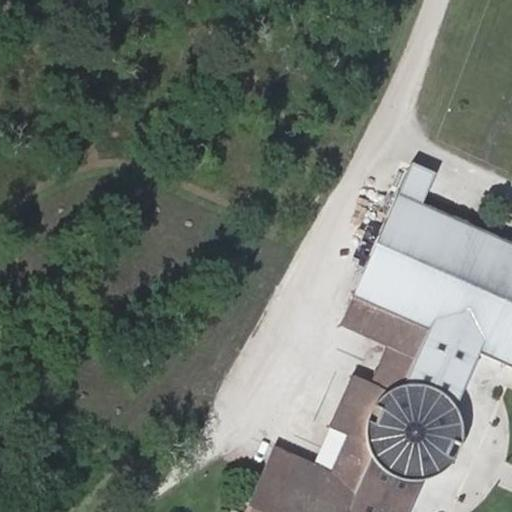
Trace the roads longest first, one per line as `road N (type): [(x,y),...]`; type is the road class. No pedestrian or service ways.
road 1 (track): [(442,0),(404,104),(251,437),(208,450),(129,511)]
road 2 (track): [(388,138),(511,193)]
